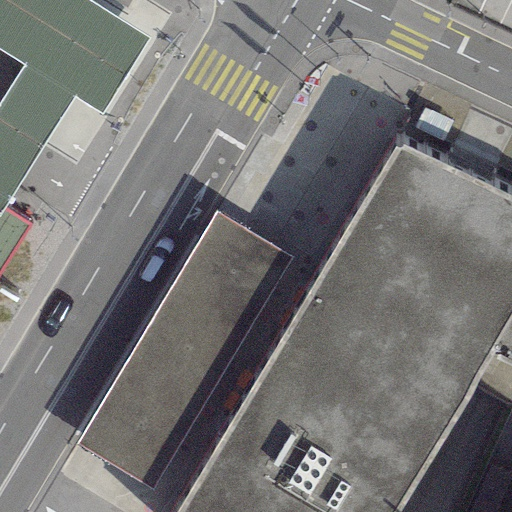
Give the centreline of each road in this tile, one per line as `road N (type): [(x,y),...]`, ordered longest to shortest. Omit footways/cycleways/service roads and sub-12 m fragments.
road 1 (primary): [(0,435),(277,0)]
road 2 (residential): [(511,97),(330,0)]
